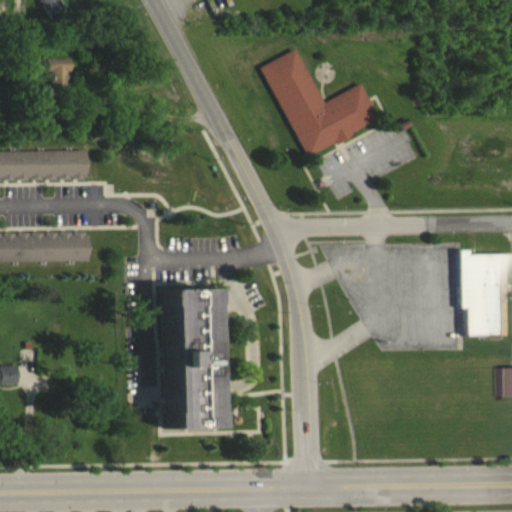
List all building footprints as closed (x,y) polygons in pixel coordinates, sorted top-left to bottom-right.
[(47,30),(63,21),(51,1),(36,10),(47,30)] [(317,112),(293,59),(257,76),(300,167),(375,132),(357,93),(317,112)] [(68,68),(43,69),(43,82),(49,82),(49,94),(43,94),(44,102),(66,101),(66,81),(69,81),(68,68)] [(0,161),(0,190),(83,189),(82,161),(0,161)] [(0,272),(84,271),(83,242),(0,243),(0,272)] [(450,255),(460,255),(460,260),(502,259),(504,341),(457,341),(456,313),(451,313),(450,255)] [(203,300),(159,300),(161,439),(205,439),(203,300)] [(0,393),(13,394),(13,376),(0,376),(0,393)]
